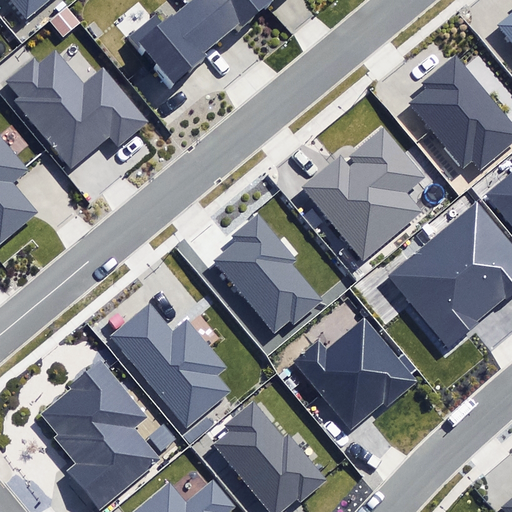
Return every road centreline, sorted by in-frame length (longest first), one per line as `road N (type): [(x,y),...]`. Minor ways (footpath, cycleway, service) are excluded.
road 1 (residential): [(0,334),(400,0)]
road 2 (residential): [(387,511),(511,385)]
